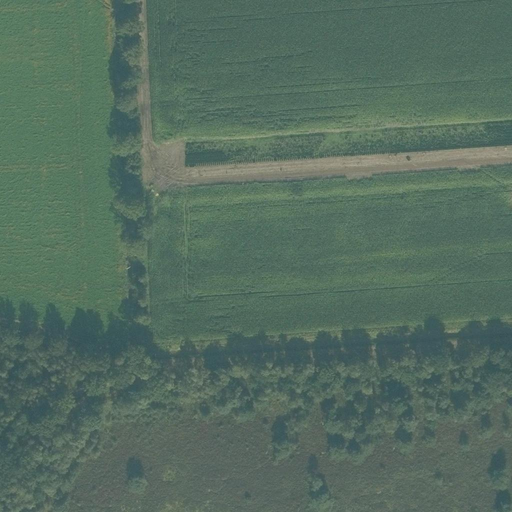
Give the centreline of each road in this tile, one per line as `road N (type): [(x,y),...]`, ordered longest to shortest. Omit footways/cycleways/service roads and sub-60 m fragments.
road 1 (track): [(511,342),(154,363),(120,390)]
road 2 (track): [(120,390),(0,468)]
